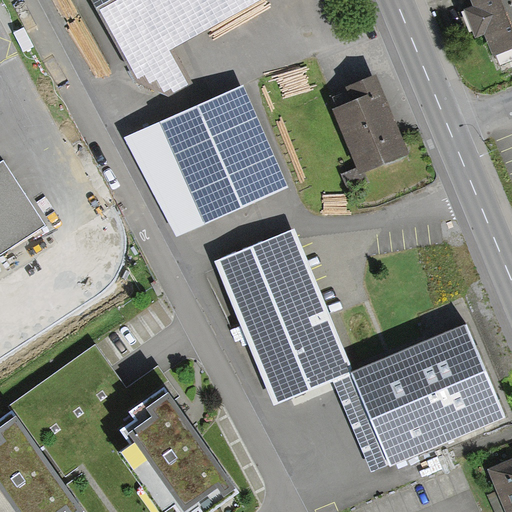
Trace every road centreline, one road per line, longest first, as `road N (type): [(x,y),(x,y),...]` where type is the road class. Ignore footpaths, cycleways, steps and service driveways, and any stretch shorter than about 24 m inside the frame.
road 1 (unclassified): [(26,0),(290,511)]
road 2 (primary): [(511,281),(449,129)]
road 3 (primary): [(449,129),(396,0)]
